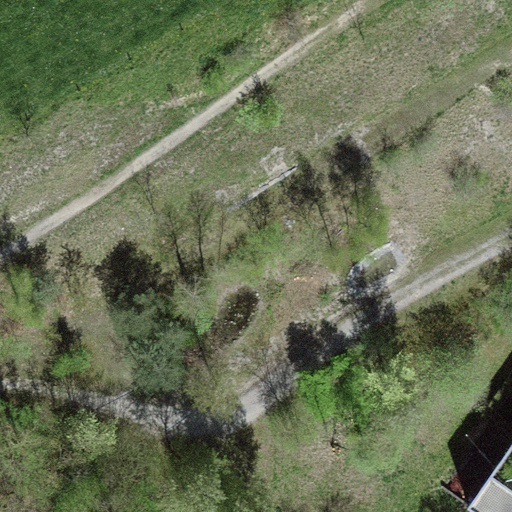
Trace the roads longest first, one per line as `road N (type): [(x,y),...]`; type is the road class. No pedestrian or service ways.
road 1 (track): [(511,58),(292,188),(94,319),(0,368)]
road 2 (track): [(511,242),(356,323),(260,400),(222,419),(0,378)]
